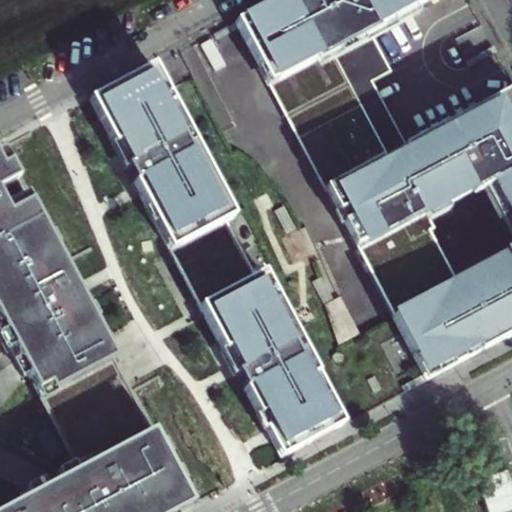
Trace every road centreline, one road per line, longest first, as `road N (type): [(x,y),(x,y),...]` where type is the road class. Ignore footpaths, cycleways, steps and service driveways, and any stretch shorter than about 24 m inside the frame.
road 1 (residential): [(511,375),(259,511)]
road 2 (residential): [(0,122),(234,0)]
